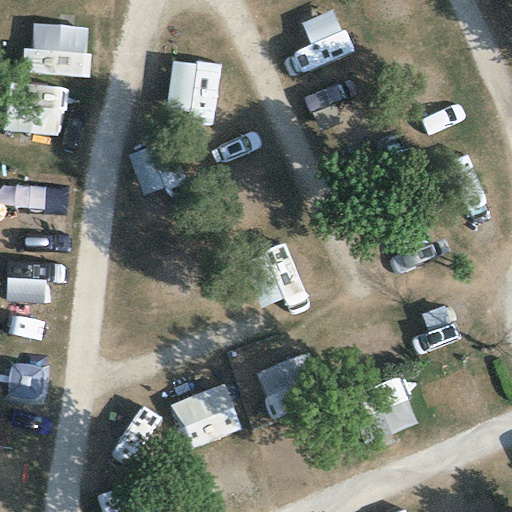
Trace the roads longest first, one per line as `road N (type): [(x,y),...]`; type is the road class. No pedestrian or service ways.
road 1 (track): [(66,511),(123,53),(139,0)]
road 2 (track): [(218,0),(349,287)]
road 3 (track): [(511,440),(350,511)]
road 4 (track): [(511,125),(454,0)]
